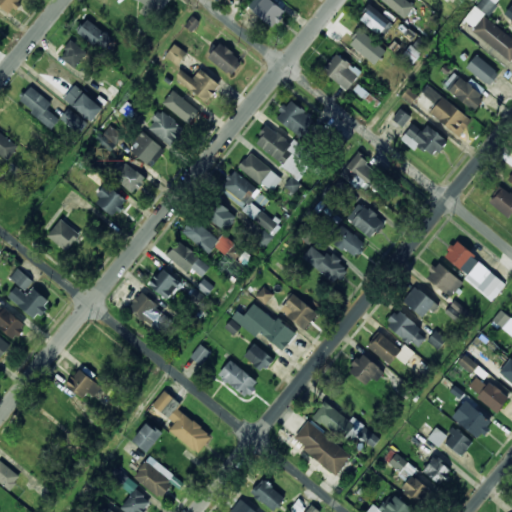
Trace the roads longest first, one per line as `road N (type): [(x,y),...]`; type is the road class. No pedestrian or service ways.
road 1 (residential): [(339,0),(0,418)]
road 2 (residential): [(197,511),(511,123)]
road 3 (residential): [(347,511),(0,229)]
road 4 (residential): [(511,251),(204,0)]
